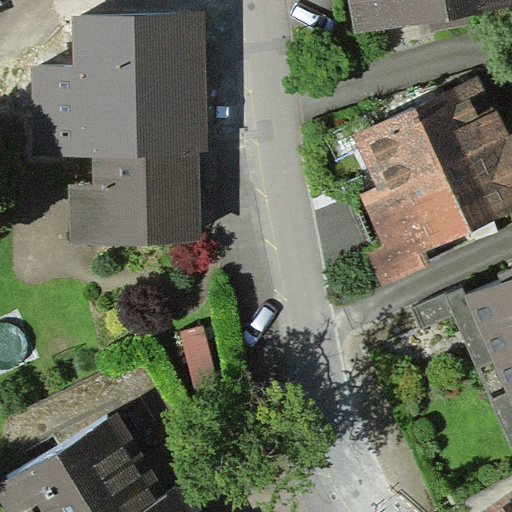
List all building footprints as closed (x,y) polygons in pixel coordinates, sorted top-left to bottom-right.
[(0,0),(0,8),(9,5),(7,0),(0,0)] [(345,0),(348,21),(502,0),(345,0)] [(219,5),(67,8),(68,67),(36,68),(38,152),(70,151),(71,238),(197,236),(195,148),(222,147),(219,5)] [(345,213),(382,282),(429,258),(424,249),(511,203),(511,124),(504,129),(475,74),(343,143),(372,198),(345,213)] [(511,270),(463,293),(511,402),(511,270)] [(187,511),(107,409),(0,476),(0,501),(6,511),(187,511)] [(511,511),(511,489),(475,511),(511,511)]
